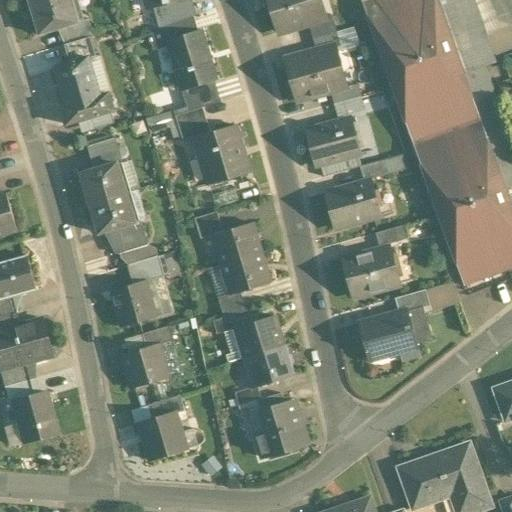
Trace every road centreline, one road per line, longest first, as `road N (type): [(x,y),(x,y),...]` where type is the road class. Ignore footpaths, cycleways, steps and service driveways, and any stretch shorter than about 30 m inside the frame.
road 1 (residential): [(0,33),(66,223),(115,495)]
road 2 (residential): [(231,0),(349,449)]
road 3 (residential): [(115,495),(259,494),(349,449)]
road 4 (residential): [(349,449),(511,324)]
